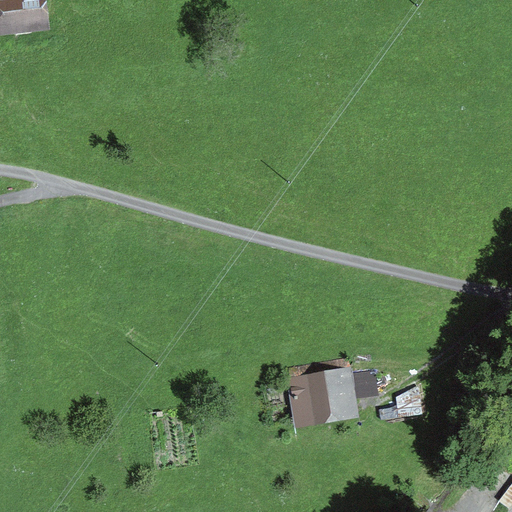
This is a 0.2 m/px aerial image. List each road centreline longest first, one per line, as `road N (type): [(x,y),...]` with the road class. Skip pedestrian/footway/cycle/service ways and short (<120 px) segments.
road 1 (track): [(0,170),(328,255),(511,293)]
road 2 (track): [(400,388),(511,306)]
